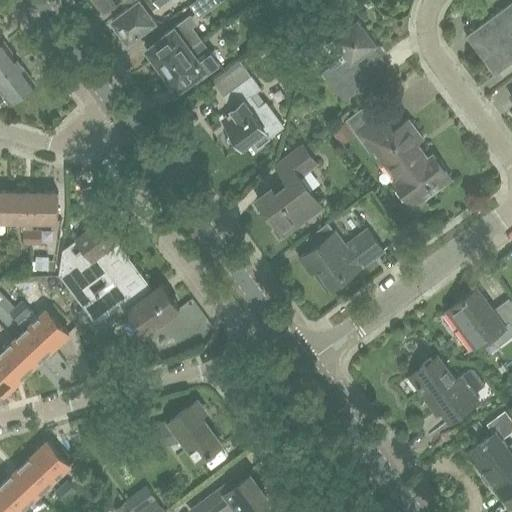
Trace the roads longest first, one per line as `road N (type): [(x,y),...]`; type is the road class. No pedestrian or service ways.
road 1 (tertiary): [(270,322),(114,110)]
road 2 (residential): [(304,369),(511,214)]
road 3 (residential): [(245,343),(82,145)]
road 4 (residential): [(0,423),(217,366)]
road 5 (residential): [(511,163),(429,49),(437,0)]
road 6 (tertiary): [(411,511),(304,369)]
road 7 (residential): [(319,511),(217,366)]
road 8 (tertiary): [(114,110),(32,0)]
